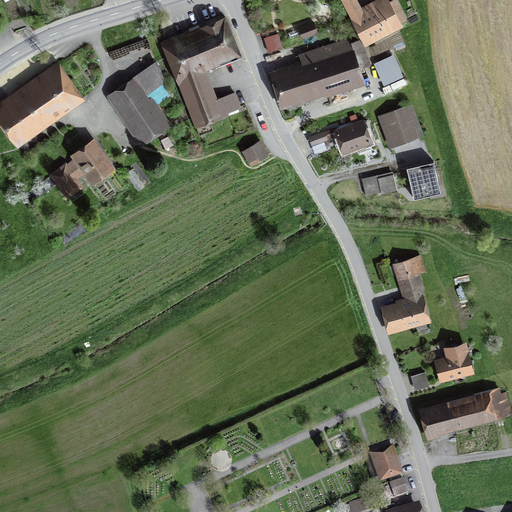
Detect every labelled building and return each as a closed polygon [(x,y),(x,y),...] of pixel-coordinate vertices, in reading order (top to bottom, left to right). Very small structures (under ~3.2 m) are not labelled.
[(354,0),(343,0),(366,42),(406,21),(395,0),(385,0),(361,13),(354,0)] [(173,70),(188,107),(210,98),(201,75),(207,72),(203,64),(216,58),(219,66),(242,56),(227,22),(165,47),(174,70),(173,70)] [(317,32),(314,23),(298,29),(299,31),(288,35),(290,41),(317,32)] [(278,33),(264,38),(268,52),(283,47),(278,33)] [(361,39),(350,42),(357,66),(368,63),(361,39)] [(347,53),(277,77),(285,101),(355,77),(347,53)] [(393,60),(377,67),(385,85),(401,78),(393,60)] [(113,99),(142,142),(167,124),(149,98),(152,96),(156,102),(167,94),(163,88),(166,86),(156,62),(134,77),(136,80),(122,90),(124,92),(113,99)] [(57,71),(0,111),(0,116),(16,138),(75,96),(57,71)] [(211,101),(210,98),(188,107),(195,123),(240,106),(235,92),(211,101)] [(407,104),(381,114),(394,144),(419,134),(407,104)] [(361,116),(334,125),(343,151),(370,141),(361,116)] [(326,132),(311,137),(313,145),(329,140),(326,132)] [(92,178),(112,163),(96,141),(52,174),(68,196),(83,185),(77,177),(86,170),(92,178)] [(260,142),(242,152),(251,166),(268,156),(260,142)] [(434,161),(406,167),(412,197),(440,191),(434,161)] [(132,168),(125,173),(138,191),(145,186),(132,168)] [(393,174),(363,181),(367,196),(397,189),(393,174)] [(436,271),(428,247),(396,258),(409,295),(387,302),(396,328),(440,313),(427,274),(436,271)] [(474,349),(470,335),(448,342),(451,353),(440,356),(445,373),(484,362),(480,347),(474,349)] [(511,399),(505,373),(425,395),(435,432),(511,411),(511,399)] [(399,440),(373,449),(383,477),(408,468),(399,440)] [(403,478),(389,483),(393,496),(407,491),(403,478)]
